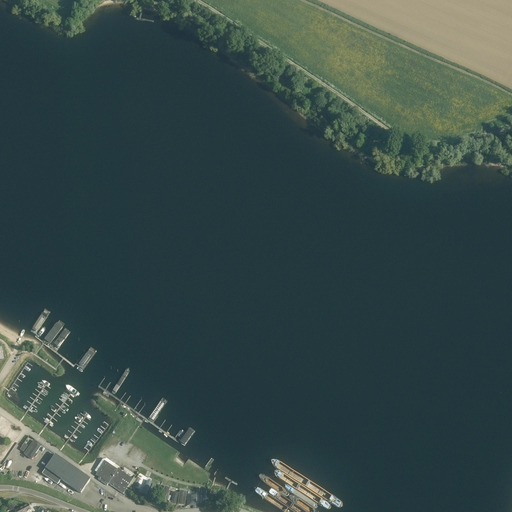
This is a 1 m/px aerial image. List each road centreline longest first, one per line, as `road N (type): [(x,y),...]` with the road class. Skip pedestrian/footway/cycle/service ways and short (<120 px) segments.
road 1 (track): [(511,128),(405,144),(193,0)]
road 2 (unknown): [(88,473),(109,454),(201,485)]
